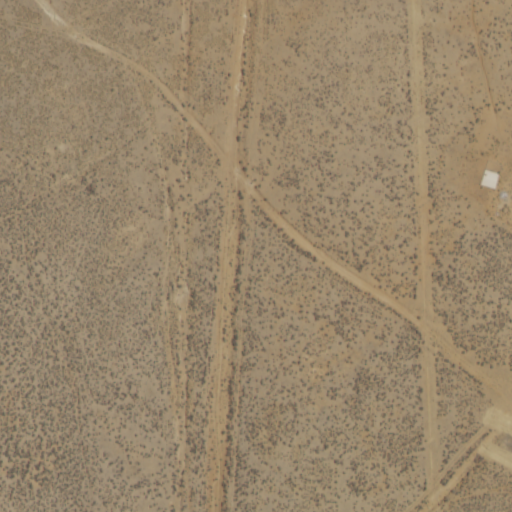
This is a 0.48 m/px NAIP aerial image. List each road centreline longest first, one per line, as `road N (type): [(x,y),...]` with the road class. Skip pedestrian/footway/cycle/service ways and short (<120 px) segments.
road 1 (track): [(48,0),(172,91),(290,233),(430,319),(427,511)]
road 2 (track): [(213,511),(236,167)]
road 3 (track): [(284,0),(172,91)]
road 4 (track): [(511,407),(423,511)]
